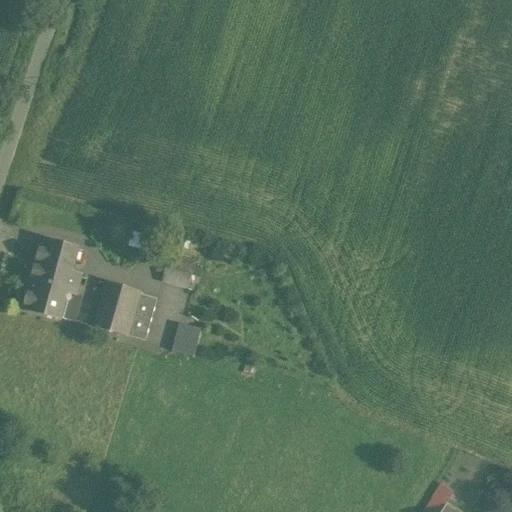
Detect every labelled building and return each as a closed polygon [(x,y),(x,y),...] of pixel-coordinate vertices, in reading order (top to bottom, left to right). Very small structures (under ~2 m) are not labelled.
[(76,250),(41,241),(23,309),(57,319),(65,292),(73,294),(78,276),(57,270),(60,260),(72,264),(76,250)] [(194,263),(172,258),(166,281),(188,287),(194,263)] [(138,292),(107,284),(94,328),(125,337),(137,294),(138,292)] [(156,300),(137,294),(125,337),(145,342),(156,300)] [(176,350),(198,356),(206,328),(183,322),(176,350)]
